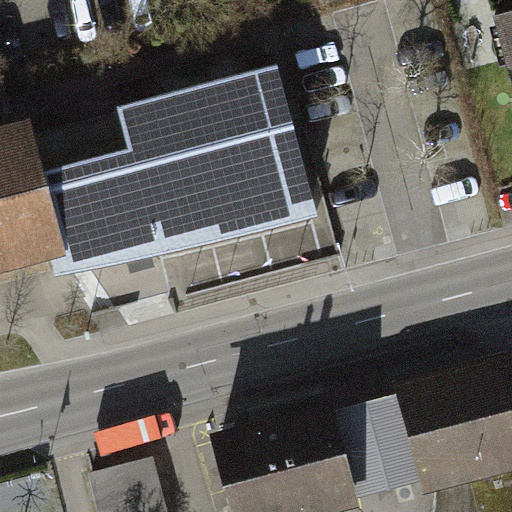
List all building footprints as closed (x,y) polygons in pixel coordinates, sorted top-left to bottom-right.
[(0,265),(54,251),(58,268),(125,254),(128,265),(155,258),(152,248),(313,211),(277,71),(125,112),(135,154),(38,180),(24,131),(0,137),(0,265)] [(511,384),(507,365),(398,394),(422,484),(468,471),(511,459),(511,384)] [(398,394),(325,413),(349,503),(422,484),(398,394)] [(325,413),(216,442),(234,511),(314,511),(349,503),(325,413)] [(511,511),(511,459),(468,471),(480,511),(511,511)] [(172,511),(160,461),(90,478),(97,511),(172,511)]
